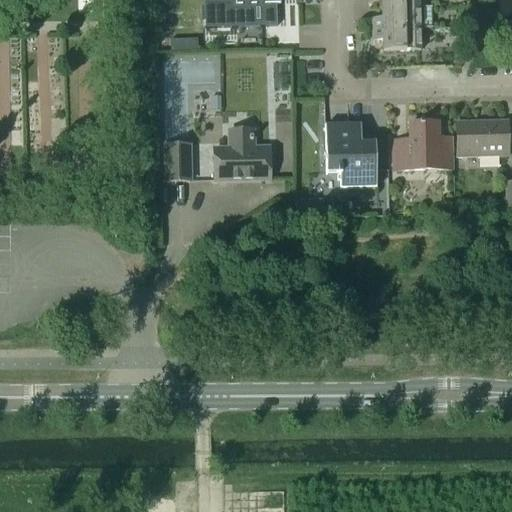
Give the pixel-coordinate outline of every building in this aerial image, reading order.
[(207,28),(204,28),(204,30),(276,28),(275,6),(279,6),(279,4),(278,0),(234,0),(234,6),(230,6),(221,6),(221,7),(219,7),(219,6),(206,7),(206,8),(207,22),(206,22),(207,28)] [(417,0),(367,0),(380,0),(380,11),(418,10),(417,0)] [(381,20),(368,20),(368,33),(418,32),(430,32),(430,10),(418,10),(380,11),(381,20)] [(418,32),(368,33),(368,44),(380,43),(381,54),(419,54),(418,32)] [(470,32),(462,32),(462,43),(470,42),(470,32)] [(178,44),(169,44),(169,54),(178,54),(178,44)] [(505,124),(454,125),(455,160),(506,159),(505,124)] [(408,148),(391,148),(391,174),(451,172),(450,141),(436,141),(435,125),(407,126),(408,148)] [(324,127),(323,128),(324,177),(336,177),(336,183),(339,183),(339,191),(375,191),(374,152),(374,139),(373,140),(373,145),(360,146),(360,140),(359,127),(347,127),(346,127),(324,127)] [(228,151),(212,152),(213,184),(269,182),(268,151),(252,151),(252,133),(228,133),(228,151)] [(188,148),(164,149),(165,185),(189,184),(188,148)] [(304,203),(294,203),(294,221),(304,220),(304,203)]
